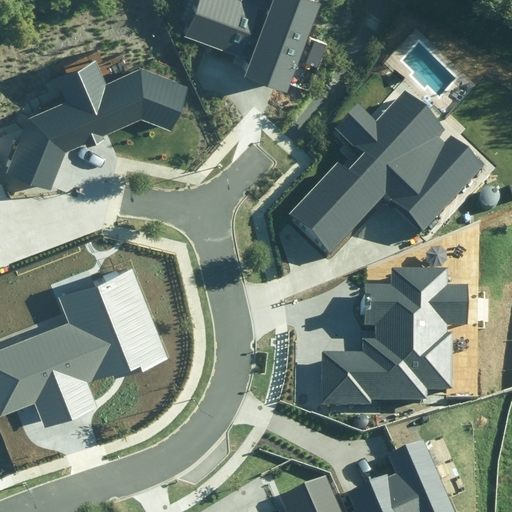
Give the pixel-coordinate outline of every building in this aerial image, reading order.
[(303,0),(195,0),(182,35),(250,61),(243,77),(287,94),(321,7),(303,0)] [(30,115),(8,172),(51,189),(66,151),(143,118),(175,131),(193,85),(145,67),(106,83),(97,61),(55,78),(65,101),(30,115)] [(287,209),(332,251),(384,196),(419,229),(480,164),(452,138),(446,144),(439,138),(445,131),(409,97),(381,126),(360,106),(338,129),(363,152),(346,170),(334,159),(287,209)] [(0,349),(0,417),(35,404),(45,429),(96,410),(87,385),(115,374),(118,381),(168,362),(133,268),(58,296),(69,324),(0,349)] [(323,352),(320,401),(373,405),(373,399),(428,400),(427,390),(450,389),(453,324),(465,325),(467,284),(445,284),(446,270),(392,269),(391,287),(366,286),(365,324),(372,325),(373,339),(363,340),(363,353),(323,352)] [(344,491),(353,511),(456,511),(422,435),(382,452),(390,471),(344,491)] [(279,495),(286,511),(338,511),(322,476),(279,495)]
